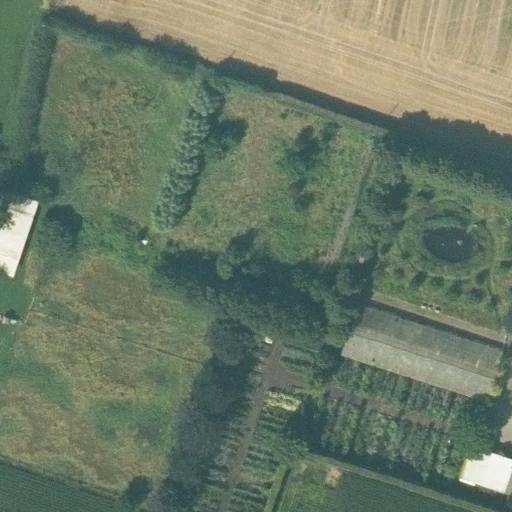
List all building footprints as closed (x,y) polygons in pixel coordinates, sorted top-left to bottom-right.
[(337,129),(290,267),(310,273),(358,136),(337,129)] [(380,143),(362,137),(314,275),(332,281),(380,143)] [(2,187),(0,194),(0,268),(11,271),(32,195),(2,187)] [(502,349),(357,302),(340,354),(382,368),(485,402),(502,349)] [(511,459),(470,446),(459,481),(511,498),(511,459)]
